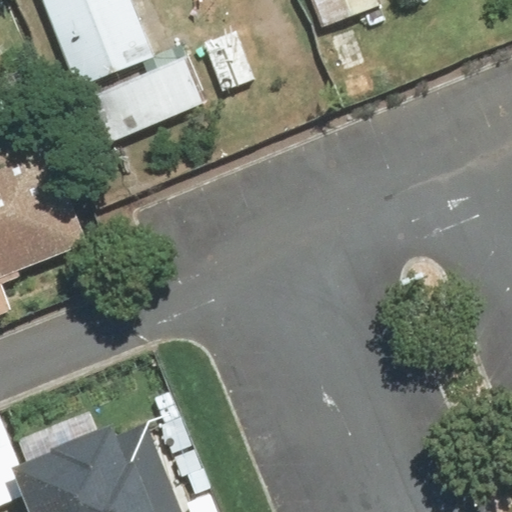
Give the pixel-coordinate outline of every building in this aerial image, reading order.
[(51,0),(84,85),(166,54),(145,0),(51,0)] [(388,0),(322,0),(332,24),(390,3),(388,0)] [(196,54),(97,97),(117,142),(215,98),(196,54)] [(61,132),(0,154),(0,316),(42,300),(30,269),(103,241),(61,132)] [(170,511),(131,423),(17,472),(34,511),(170,511)]
